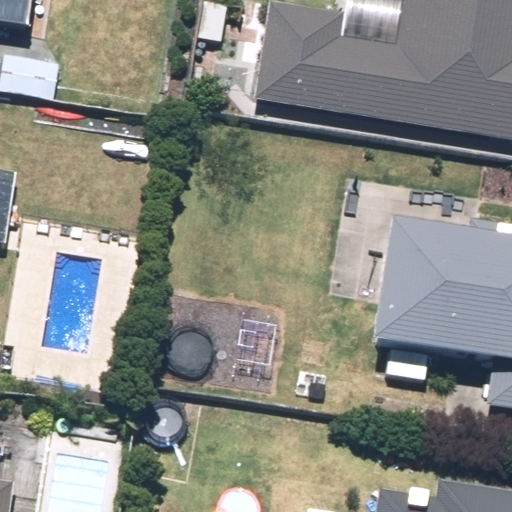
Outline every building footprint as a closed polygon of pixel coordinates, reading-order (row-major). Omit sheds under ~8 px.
[(0,0),(0,40),(25,43),(29,0),(0,0)] [(261,9),(247,114),(511,150),(511,0),(405,0),(398,53),(340,45),(343,20),(261,9)] [(511,257),(389,242),(372,384),(425,391),(427,379),(485,386),(481,423),(511,426),(511,257)] [(0,511),(6,511),(12,480),(0,477),(0,511)] [(366,511),(511,511),(511,502),(434,493),(432,508),(368,501),(366,511)]
